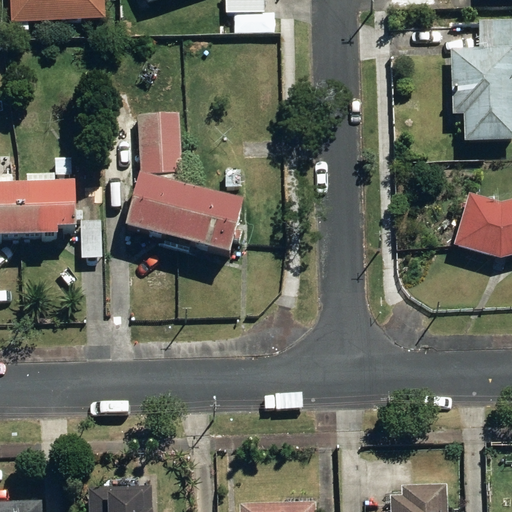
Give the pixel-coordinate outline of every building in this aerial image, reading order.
[(14,0),(16,27),(109,21),(108,0),(14,0)] [(151,0),(154,8),(178,0),(151,0)] [(267,0),(228,0),(229,18),(269,16),(267,0)] [(470,119),(471,146),(511,144),(511,21),(479,23),(480,52),(456,53),(458,119),(470,119)] [(187,177),(184,117),(142,119),(145,179),(187,177)] [(0,244),(66,243),(66,235),(85,235),(84,188),(77,188),(76,161),(58,162),(59,179),(51,180),(51,173),(23,174),(23,181),(0,181),(0,244)] [(249,173),(227,173),(227,193),(249,194),(249,173)] [(254,210),(146,180),(131,232),(239,262),(254,210)] [(473,198),(458,250),(508,262),(511,261),(511,206),(506,208),(473,198)] [(405,499),(393,500),(393,511),(452,511),(452,488),(405,489),(405,499)] [(154,511),(154,490),(104,492),(104,511),(154,511)] [(46,511),(46,503),(0,504),(0,511),(46,511)]
